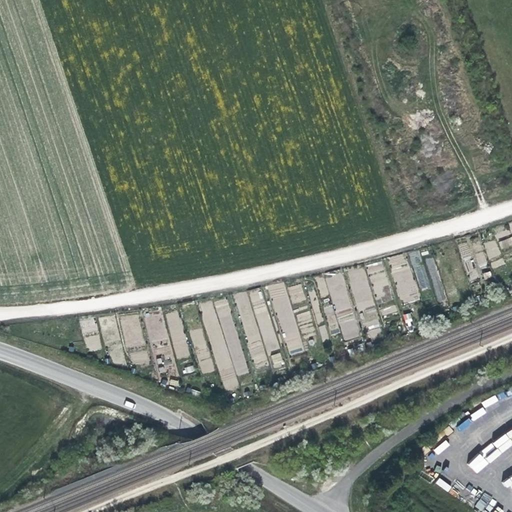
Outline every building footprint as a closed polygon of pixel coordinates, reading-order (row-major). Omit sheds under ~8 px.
[(484,243),(489,258),(500,255),(495,239),(484,243)] [(392,256),(398,303),(416,300),(409,254),(392,256)] [(434,257),(426,258),(427,272),(435,271),(434,257)] [(303,351),(284,282),(269,287),(288,356),(303,351)] [(365,293),(367,284),(357,282),(356,291),(365,293)] [(305,301),(302,284),(288,287),(292,304),(305,301)] [(266,353),(279,349),(262,287),(248,291),(235,294),(254,367),(268,363),(266,353)] [(335,296),(341,339),(355,338),(349,294),(335,296)] [(371,338),(381,336),(376,306),(374,306),(372,297),(365,298),(364,296),(355,298),(358,312),(360,312),(362,329),(369,328),(371,338)] [(236,376),(248,372),(226,298),(201,305),(203,313),(217,309),(219,316),(222,326),(222,328),(207,333),(225,390),(238,386),(236,376)] [(395,304),(381,310),(383,316),(397,310),(395,304)] [(166,313),(176,360),(190,357),(179,310),(166,313)] [(324,325),(319,327),(323,339),(328,338),(324,325)] [(98,335),(85,338),(88,352),(101,349),(98,335)] [(271,355),(274,368),(284,366),(281,352),(271,355)] [(511,429),(511,430),(499,440),(493,442),(467,463),(475,473),(476,472),(511,443),(511,429)] [(438,454),(450,445),(446,440),(434,449),(438,454)] [(448,492),(452,486),(439,478),(436,483),(448,492)]
